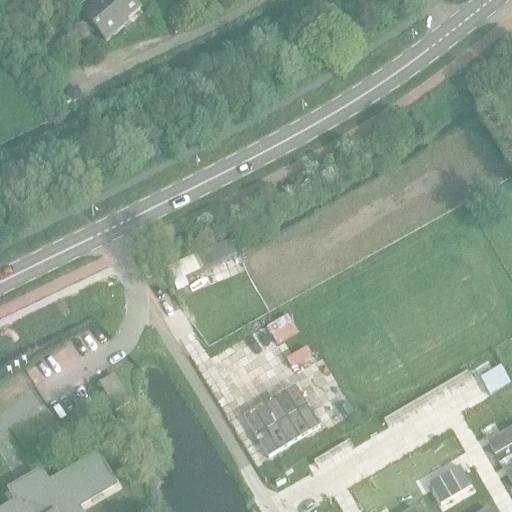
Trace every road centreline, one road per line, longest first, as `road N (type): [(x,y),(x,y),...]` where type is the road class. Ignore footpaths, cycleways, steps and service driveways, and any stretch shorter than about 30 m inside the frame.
road 1 (secondary): [(107,228),(322,119),(488,0)]
road 2 (residential): [(273,511),(136,283)]
road 3 (residential): [(450,413),(330,481)]
